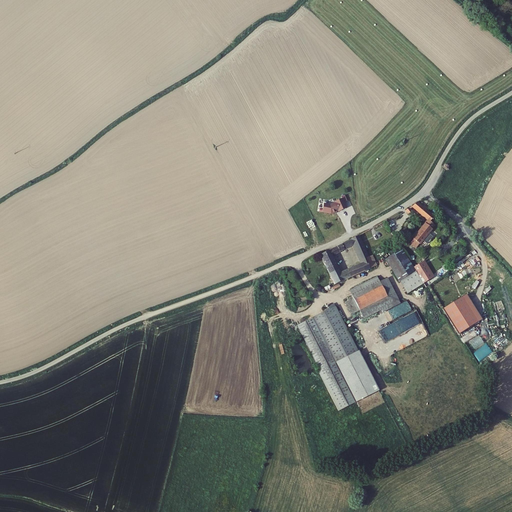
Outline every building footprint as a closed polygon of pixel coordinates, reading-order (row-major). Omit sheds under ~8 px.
[(331,206),(325,208),(327,216),(334,215),(339,213),(338,212),(340,211),(341,212),(348,209),(343,199),(331,206)] [(420,204),(416,208),(431,221),(434,223),(438,218),(429,211),(431,209),(427,206),(425,208),(420,204)] [(429,226),(417,241),(423,246),(439,226),(434,223),(431,221),(428,225),(429,226)] [(368,260),(372,258),(362,235),(354,240),(354,241),(323,257),(338,286),(373,270),(368,260)] [(409,254),(393,262),(410,298),(427,291),(409,254)] [(368,260),(373,270),(380,267),(375,257),(372,258),(368,260)] [(348,302),(354,316),(363,312),(392,299),(385,284),(382,279),(354,291),(357,299),(348,302)] [(403,304),(392,281),(385,284),(392,299),(363,312),(366,321),(403,304)] [(467,294),(443,308),(458,334),(482,320),(467,294)] [(360,353),(339,307),(301,324),(321,370),(360,353)] [(429,335),(424,324),(402,333),(408,345),(429,335)] [(471,341),(474,348),(484,343),(481,336),(471,341)] [(479,361),(494,352),(489,344),(474,352),(479,361)] [(378,393),(360,353),(321,370),(320,371),(338,411),(378,393)]
